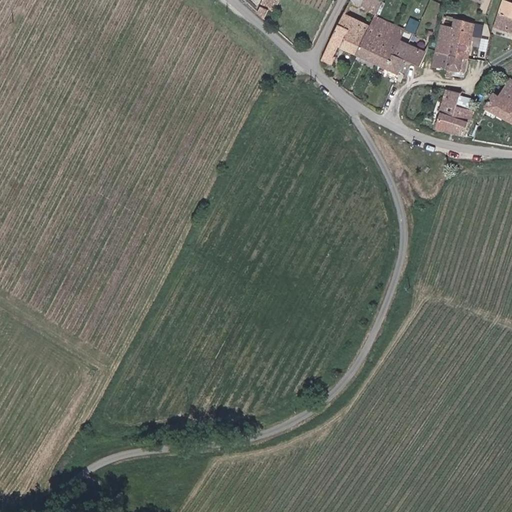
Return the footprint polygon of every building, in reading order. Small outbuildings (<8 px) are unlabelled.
[(354,0),(353,3),(381,13),(384,0),(354,0)] [(511,1),(508,0),(506,0),(498,26),(511,30),(511,1)] [(263,13),(270,18),(275,12),(268,6),(263,13)] [(348,12),(326,59),(338,64),(346,46),(406,74),(412,60),(424,66),(431,51),(405,39),(409,29),(379,15),(374,25),(348,12)] [(486,25),(445,17),(440,51),(455,54),(454,68),(451,68),(450,76),(465,79),(469,72),(471,57),(481,58),(486,25)] [(511,85),(506,97),(502,94),(492,109),(511,118),(511,85)] [(466,92),(450,89),(444,111),(446,112),(442,128),(470,136),(478,110),(462,106),(466,92)]
